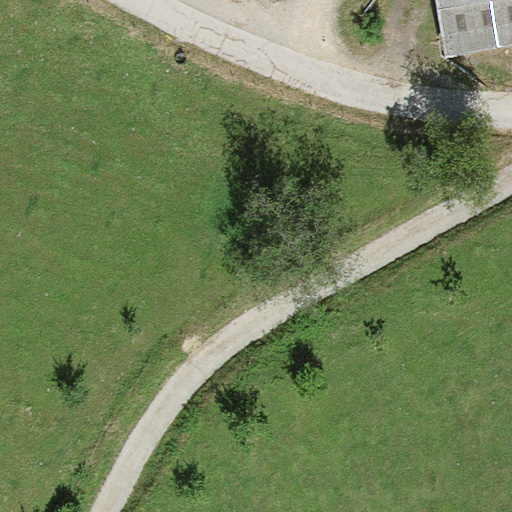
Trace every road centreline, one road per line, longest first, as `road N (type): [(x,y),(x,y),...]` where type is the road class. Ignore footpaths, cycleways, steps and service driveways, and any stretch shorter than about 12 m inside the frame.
road 1 (track): [(511,172),(192,362),(94,511)]
road 2 (unclassified): [(131,0),(245,59),(353,96),(511,108)]
